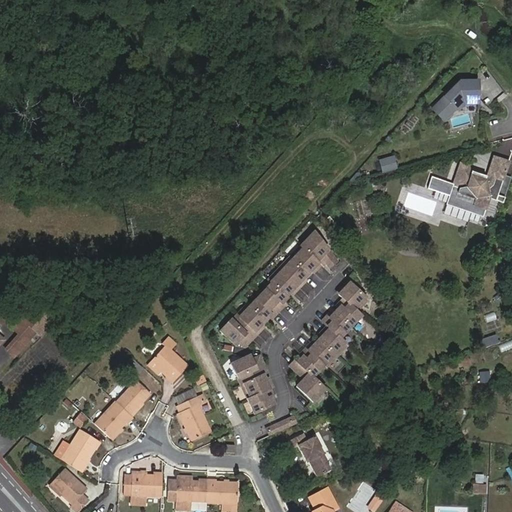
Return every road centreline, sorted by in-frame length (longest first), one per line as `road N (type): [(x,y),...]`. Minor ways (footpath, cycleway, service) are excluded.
road 1 (residential): [(242,462),(246,434),(285,405),(274,363),(278,341),(339,280)]
road 2 (residential): [(242,462),(195,462),(145,444),(116,459),(113,484)]
